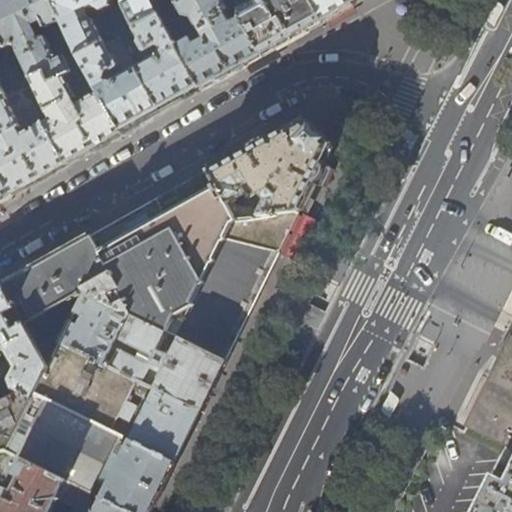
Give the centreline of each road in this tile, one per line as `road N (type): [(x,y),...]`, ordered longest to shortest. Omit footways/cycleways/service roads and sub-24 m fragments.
road 1 (residential): [(475,114),(320,72),(0,243)]
road 2 (primary): [(278,511),(475,114)]
